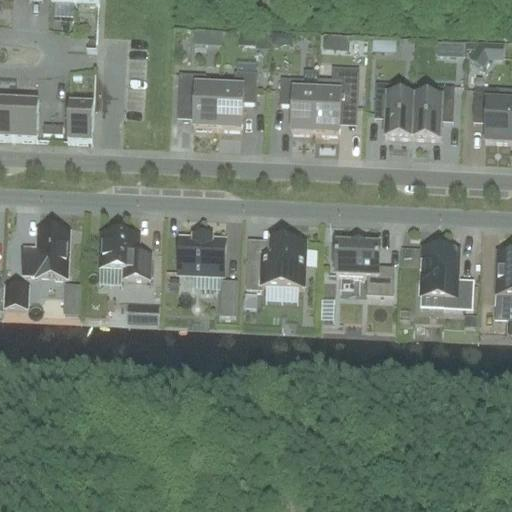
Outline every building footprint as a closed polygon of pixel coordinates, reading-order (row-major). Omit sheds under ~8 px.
[(76,0),(76,8),(100,9),(100,0),(76,0)] [(195,36),(195,48),(206,49),(207,36),(195,36)] [(257,36),(256,49),(269,50),(270,36),(257,36)] [(325,38),(324,53),(335,54),(336,39),(325,38)] [(373,42),(373,56),(384,56),(384,42),(373,42)] [(97,55),(97,43),(89,43),(89,55),(97,55)] [(452,48),(451,61),(464,62),(465,48),(452,48)] [(478,48),(469,62),(482,70),(491,56),(491,48),(478,48)] [(318,96),(316,139),(340,140),(341,112),(358,113),(360,73),(333,72),(332,97),(318,96)] [(220,91),(218,134),(242,135),(244,107),(257,108),(258,78),(236,77),(235,92),(220,91)] [(207,79),(180,78),(179,104),(196,105),(194,133),(218,134),(220,91),(207,91),(207,79)] [(292,138),(316,139),(318,96),(304,95),(305,84),(282,83),(281,109),(294,109),(292,138)] [(414,143),(416,102),(399,101),(400,89),(377,88),(376,118),(388,118),(386,142),(414,143)] [(416,102),(414,143),(441,145),(442,121),(454,121),(456,92),(433,90),(432,102),(416,102)] [(486,147),(511,148),(511,131),(511,94),(476,93),(475,122),(487,123),(486,147)] [(0,143),(15,145),(16,106),(0,105),(0,143)] [(40,108),(16,106),(15,145),(38,146),(40,108)] [(93,148),(95,110),(70,109),(69,147),(93,148)] [(54,129),(45,129),(44,139),(54,139),(54,129)] [(64,130),(54,129),(54,139),(63,139),(64,130)] [(68,283),(70,236),(70,235),(40,234),(39,254),(26,253),(24,279),(37,280),(37,282),(68,283)] [(111,238),(107,237),(106,253),(101,252),(100,272),(129,274),(128,283),(150,284),(151,258),(139,258),(140,239),(121,238),(118,235),(114,235),(111,238)] [(212,246),(212,242),(195,242),(195,245),(181,244),(180,277),(224,279),(226,246),(212,246)] [(302,247),(302,245),(302,243),(276,242),(276,245),(272,245),(272,259),(264,258),(263,265),(249,264),(247,295),(264,295),(264,291),(304,292),(306,247),(302,247)] [(380,272),(381,250),(365,249),(338,248),(338,251),(334,251),(333,267),(337,267),(337,280),(368,281),(367,300),(394,301),(395,272),(380,272)] [(445,302),(444,314),(473,315),(474,285),(458,285),(459,254),(424,252),(421,300),(445,302)] [(511,256),(498,256),(496,300),(508,300),(507,314),(511,314),(511,256)] [(179,294),(180,283),(170,282),(170,293),(179,294)] [(237,322),(237,319),(238,286),(222,285),(220,321),(237,322)] [(30,315),(31,290),(6,289),(5,314),(30,315)] [(245,298),(245,313),(257,313),(257,298),(245,298)] [(131,308),(130,325),(161,327),(162,309),(131,308)] [(466,319),(465,331),(476,332),(477,320),(466,319)]
